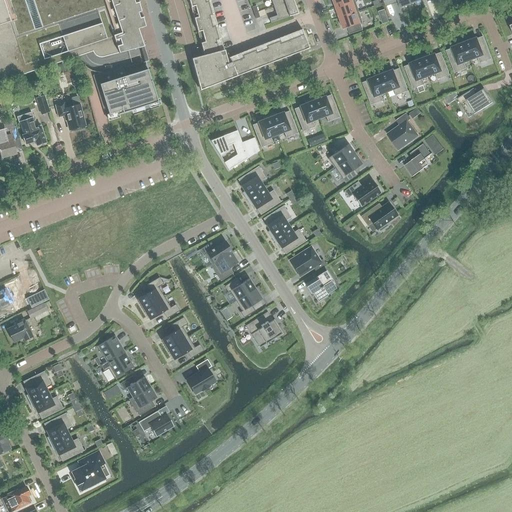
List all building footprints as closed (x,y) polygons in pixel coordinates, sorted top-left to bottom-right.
[(0,0),(0,81),(31,72),(74,58),(78,56),(92,52),(94,55),(98,57),(102,57),(143,47),(143,45),(137,29),(142,27),(144,26),(144,24),(136,0),(0,0)] [(281,53),(284,58),(302,51),(300,46),(307,43),(303,34),(279,44),(279,41),(260,48),(261,51),(255,53),(254,50),(236,58),(237,60),(222,66),(216,46),(219,45),(214,26),(211,27),(210,21),(212,20),(207,1),(204,2),(203,0),(188,0),(190,7),(196,6),(199,17),(193,18),(197,32),(202,31),(205,42),(200,43),(203,56),(195,58),(203,89),(249,72),(247,66),(257,62),(259,67),(273,62),(271,57),(281,53)] [(292,0),(273,7),(276,16),(269,19),(270,23),(298,14),(292,0)] [(355,1),(335,8),(339,19),(358,12),(355,1)] [(384,9),(378,11),(382,23),(388,21),(384,9)] [(362,23),(358,12),(339,19),(343,30),(347,28),(349,35),(362,30),(360,24),(362,23)] [(469,39),(463,42),(470,60),(477,57),(479,64),(490,59),(490,60),(491,60),(486,46),(480,49),(476,39),(471,41),(469,39)] [(463,62),(470,60),(463,42),(456,44),(456,46),(451,48),(455,58),(449,61),(454,73),(466,69),(463,62)] [(428,55),(421,58),(428,76),(435,73),(437,80),(449,75),(444,62),(438,65),(434,55),(429,57),(428,55)] [(428,76),(421,58),(414,60),(414,62),(410,64),(414,74),(407,77),(412,89),(424,85),(422,78),(428,76)] [(105,83),(99,85),(108,115),(117,112),(118,115),(134,110),(157,102),(153,90),(154,90),(147,69),(146,69),(146,70),(119,78),(105,83)] [(116,70),(102,74),(105,83),(119,78),(116,70)] [(386,71),(379,74),(386,92),(393,89),(396,96),(407,91),(402,78),(396,81),(392,71),(387,73),(386,71)] [(386,92),(379,74),(373,76),(373,78),(368,80),(372,90),(366,93),(371,106),(371,105),(382,101),(380,95),(386,92)] [(473,88),(455,96),(465,116),(490,104),(484,93),(480,95),(479,92),(475,93),(473,88)] [(35,98),(40,115),(49,112),(44,95),(35,98)] [(68,131),(85,127),(83,119),(79,104),(77,96),(71,98),(73,105),(65,108),(64,103),(55,105),(57,117),(63,116),(65,121),(66,121),(68,131)] [(311,100),(318,118),(325,116),(327,122),(338,118),(339,118),(334,105),(328,107),(324,97),(319,99),(318,97),(311,100)] [(318,118),(311,100),(304,103),(304,105),(300,107),(304,117),(297,119),(302,132),(314,127),(312,121),(318,118)] [(406,113),(409,118),(419,112),(417,107),(406,113)] [(36,145),(45,142),(40,125),(35,127),(32,117),(33,117),(31,112),(16,117),(18,122),(19,122),(23,135),(22,135),(25,144),(35,141),(36,145)] [(276,114),(269,116),(276,134),(283,132),(285,138),(297,134),(292,121),(286,123),(282,113),(277,115),(276,114)] [(387,135),(397,149),(404,144),(405,146),(412,141),(411,140),(416,136),(406,122),(410,119),(406,113),(395,121),(399,126),(387,135)] [(270,137),(276,134),(269,116),(263,119),(263,121),(258,123),(262,133),(255,135),(261,148),(272,143),(270,137)] [(14,148),(13,142),(19,140),(15,126),(4,129),(6,138),(0,139),(0,156),(0,158),(16,154),(14,148)] [(216,150),(219,156),(227,151),(225,146),(232,144),(236,154),(223,163),(228,170),(247,158),(237,131),(210,141),(216,150)] [(253,137),(247,139),(253,153),(258,150),(253,137)] [(327,158),(334,168),(354,154),(347,144),(337,151),(334,146),(329,150),(332,155),(327,158)] [(403,166),(411,177),(428,165),(424,160),(430,155),(422,144),(410,153),(414,158),(403,166)] [(334,168),(345,183),(357,175),(353,169),(361,164),(354,154),(334,168)] [(243,193),(247,199),(263,188),(259,182),(265,178),(258,167),(259,166),(246,174),(250,181),(241,187),(244,191),(243,193)] [(357,182),(343,192),(348,198),(352,195),(360,207),(361,207),(360,206),(380,193),(381,193),(371,180),(361,187),(357,182)] [(263,188),(247,199),(250,205),(253,204),(255,208),(264,203),(269,209),(282,201),(282,200),(280,201),(273,190),(267,194),(263,188)] [(290,191),(285,194),(289,199),(294,196),(290,191)] [(294,196),(289,199),(292,204),(297,201),(294,196)] [(386,226),(385,224),(396,216),(387,203),(377,210),(375,207),(360,217),(366,226),(371,223),(376,230),(377,229),(379,231),(386,226)] [(268,232),(272,238),(288,227),(285,221),(290,218),(283,206),(285,205),(284,205),(271,213),(276,220),(266,226),(269,230),(268,232)] [(288,227),(272,238),(276,244),(278,244),(281,248),(290,242),(294,248),(307,240),(307,239),(305,241),(298,229),(292,233),(288,227)] [(317,229),(312,233),(315,238),(320,234),(317,229)] [(210,265),(231,253),(231,252),(224,241),(214,248),(210,243),(199,250),(203,256),(205,255),(211,264),(210,265)] [(289,263),(299,278),(312,269),(315,274),(326,267),(322,261),(319,263),(310,250),(304,253),(304,252),(296,257),(297,258),(289,263)] [(237,263),(231,253),(210,265),(220,281),(233,273),(229,268),(237,263)] [(318,278),(304,287),(308,294),(310,293),(316,303),(326,296),(325,295),(334,290),(330,284),(331,283),(324,272),(317,277),(318,278)] [(150,292),(137,299),(143,310),(164,297),(158,287),(163,284),(159,277),(146,285),(150,292)] [(228,291),(235,301),(253,290),(246,280),(237,285),(234,279),(222,287),(225,293),(228,291)] [(9,295),(19,290),(17,285),(8,289),(8,288),(0,291),(0,307),(12,302),(11,302),(12,301),(9,295)] [(253,290),(235,301),(242,312),(239,314),(242,319),(254,311),(251,306),(259,300),(253,290)] [(164,297),(143,310),(149,320),(162,312),(166,319),(179,311),(175,304),(170,307),(164,297)] [(31,300),(19,305),(22,312),(34,307),(31,300)] [(43,303),(26,311),(30,319),(46,311),(43,303)] [(275,337),(276,339),(284,334),(276,322),(274,323),(267,312),(245,326),(252,337),(259,333),(265,344),(275,337)] [(174,332),(161,339),(167,350),(188,337),(182,327),(187,324),(183,317),(170,325),(174,332)] [(13,343),(23,338),(24,341),(32,337),(23,319),(13,324),(14,325),(6,329),(13,343)] [(114,336),(97,346),(106,362),(124,352),(114,336)] [(188,337),(167,350),(173,360),(186,352),(190,359),(203,351),(199,344),(194,347),(188,337)] [(106,362),(100,366),(103,372),(108,370),(113,379),(133,367),(124,352),(106,362)] [(210,366),(206,360),(196,367),(199,372),(186,380),(194,394),(201,391),(209,386),(209,385),(215,382),(207,368),(210,366)] [(46,371),(46,370),(32,377),(35,384),(25,389),(28,394),(26,395),(29,402),(47,393),(44,387),(50,384),(44,372),(46,371)] [(126,388),(132,397),(150,387),(143,377),(135,382),(132,376),(119,384),(123,390),(126,388)] [(156,398),(150,387),(128,399),(138,416),(151,408),(148,402),(156,398)] [(47,393),(29,402),(33,408),(35,408),(37,412),(47,408),(50,415),(64,408),(64,407),(62,408),(56,396),(50,399),(47,393)] [(77,403),(72,406),(75,412),(80,409),(77,403)] [(157,411),(137,423),(143,432),(150,428),(155,438),(173,427),(165,414),(160,417),(157,411)] [(56,426),(46,431),(48,436),(47,437),(50,444),(68,435),(65,429),(71,426),(65,414),(67,413),(66,412),(52,419),(56,426)] [(0,461),(0,453),(10,449),(0,428),(0,466),(2,466),(0,461)] [(68,435),(50,444),(53,450),(56,450),(58,455),(67,450),(71,457),(85,450),(83,450),(77,438),(71,441),(68,435)] [(69,483),(74,492),(76,491),(76,492),(84,488),(85,489),(92,486),(92,484),(99,480),(94,468),(100,465),(94,453),(78,461),(81,467),(67,474),(71,482),(69,483)] [(14,510),(29,502),(26,496),(29,495),(25,486),(17,490),(16,489),(6,494),(7,496),(2,498),(8,511),(14,509),(14,510)]
